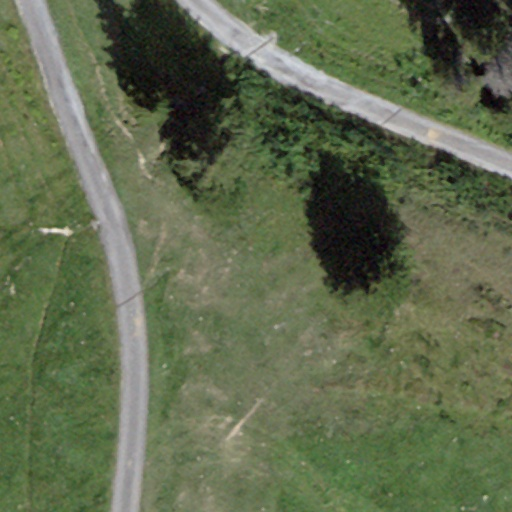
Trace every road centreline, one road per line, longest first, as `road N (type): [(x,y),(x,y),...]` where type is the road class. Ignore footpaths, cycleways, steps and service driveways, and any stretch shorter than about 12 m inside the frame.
road 1 (track): [(29,0),(101,203),(134,327),(127,511)]
road 2 (track): [(511,170),(269,59),(196,0)]
